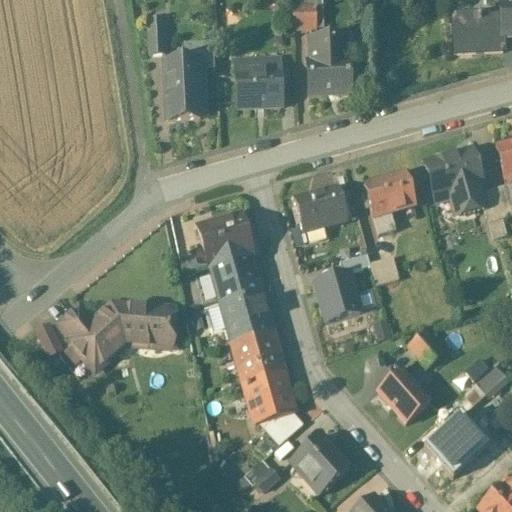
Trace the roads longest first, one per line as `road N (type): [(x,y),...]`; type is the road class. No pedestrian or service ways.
road 1 (residential): [(432,511),(314,375),(255,164)]
road 2 (residential): [(511,94),(255,164)]
road 3 (residential): [(114,0),(145,171),(160,194)]
road 4 (residential): [(160,194),(37,301)]
road 5 (primary): [(0,409),(79,511)]
